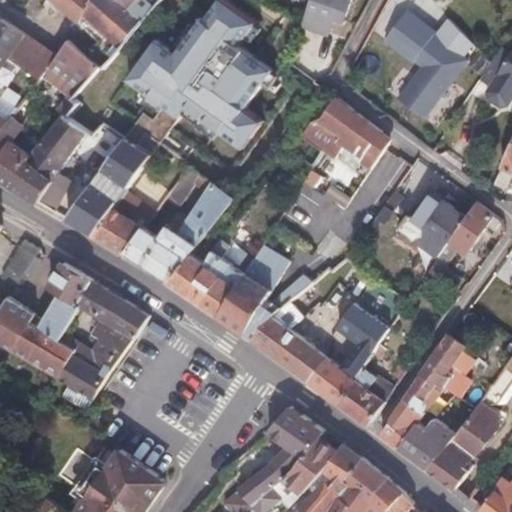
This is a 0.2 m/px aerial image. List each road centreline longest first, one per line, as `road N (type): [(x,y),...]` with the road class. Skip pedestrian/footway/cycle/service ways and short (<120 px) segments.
road 1 (tertiary): [(267,372),(0,201)]
road 2 (tertiary): [(456,511),(267,372)]
road 3 (residential): [(171,511),(267,372)]
